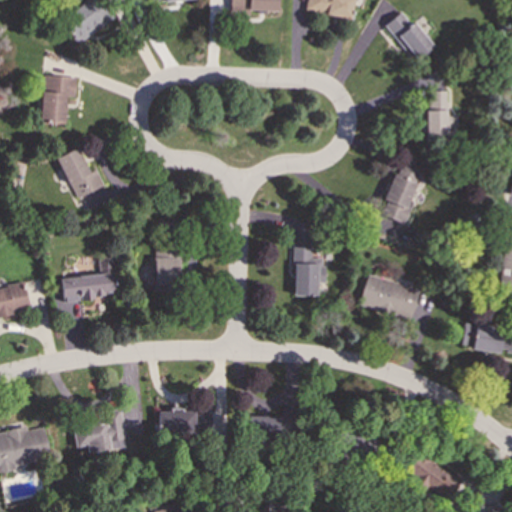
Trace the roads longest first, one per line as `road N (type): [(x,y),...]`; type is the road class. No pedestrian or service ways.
road 1 (residential): [(511,446),(416,385),(321,359),(163,354),(0,377)]
road 2 (residential): [(255,179),(337,151),(347,129),(339,99),(300,83),(156,85),(137,120),(155,154),(226,182),(255,179)]
road 3 (residential): [(235,353),(240,185)]
